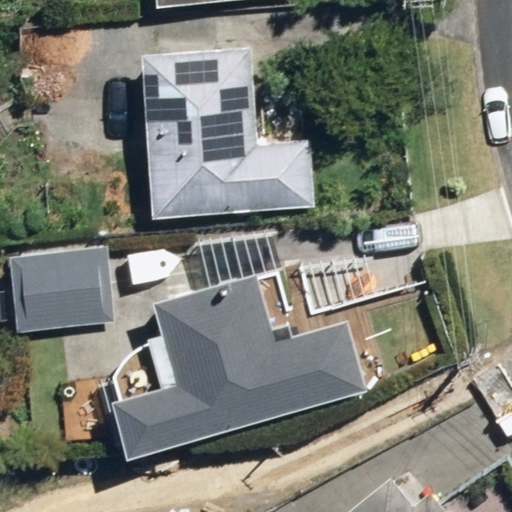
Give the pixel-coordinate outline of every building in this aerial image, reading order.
[(123,37),(133,207),(302,197),(298,129),(241,132),(235,31),(123,37)] [(67,178),(68,210),(103,209),(104,190),(80,178),(67,178)] [(0,241),(0,320),(103,316),(99,238),(0,241)] [(92,385),(106,440),(352,380),(334,308),(254,328),(238,259),(134,284),(142,314),(128,318),(141,373),(92,385)] [(440,511),(419,483),(400,497),(378,467),(316,511),(440,511)]
